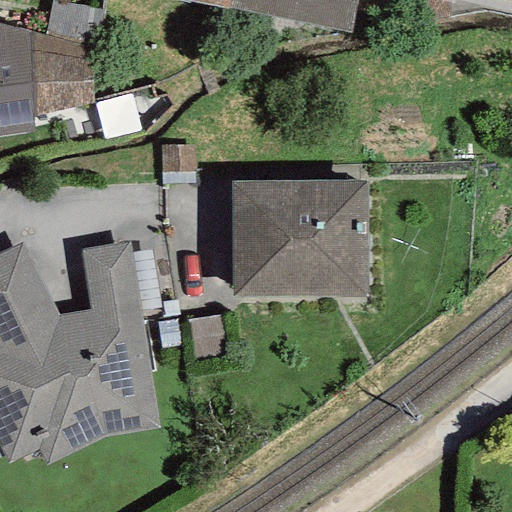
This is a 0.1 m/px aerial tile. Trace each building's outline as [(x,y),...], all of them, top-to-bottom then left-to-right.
[(182,0),(350,34),(357,0),(182,0)] [(52,2),(46,35),(82,45),(86,32),(101,34),(103,14),(52,2)] [(0,137),(31,133),(31,118),(94,103),(91,47),(82,45),(46,35),(0,23),(0,137)] [(365,182),(230,182),(230,297),(365,297),(365,182)] [(37,450),(46,466),(103,440),(159,430),(128,242),(79,249),(88,310),(57,316),(21,242),(0,253),(0,451),(7,465),(37,450)] [(229,355),(222,315),(187,321),(194,361),(229,355)]
